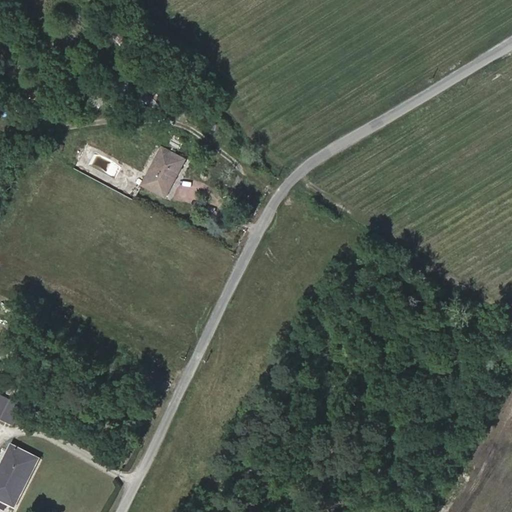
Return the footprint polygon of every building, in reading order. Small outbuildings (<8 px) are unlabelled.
[(131,40),(114,22),(107,29),(124,47),(131,40)] [(141,97),(159,115),(165,109),(147,91),(141,97)] [(185,160),(163,148),(143,184),(166,196),(185,160)] [(0,381),(0,405),(10,411),(20,393),(0,381)] [(12,434),(0,453),(0,485),(12,493),(38,449),(12,434)]
